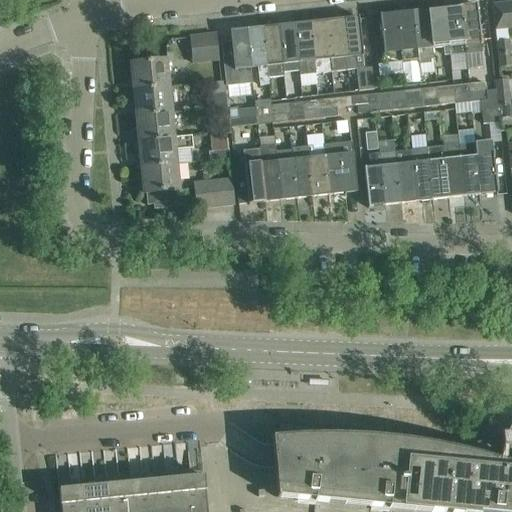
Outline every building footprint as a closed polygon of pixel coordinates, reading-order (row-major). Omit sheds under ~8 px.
[(510,29),(507,3),(492,5),(495,30),(510,29)] [(476,7),(461,8),(466,53),(480,51),(480,45),(476,5),(475,6),(476,7)] [(461,8),(444,10),(448,47),(449,54),(466,53),(461,8)] [(444,10),(429,12),(433,49),(443,48),(444,55),(449,54),(448,47),(444,10)] [(429,12),(413,14),(418,62),(418,64),(434,63),(433,49),(429,12)] [(413,14),(397,15),(402,63),(418,62),(413,14)] [(380,16),(379,16),(384,65),(402,63),(397,15),(380,17),(380,16)] [(358,20),(343,21),(348,71),(356,70),(358,92),(374,90),(371,69),(364,69),(358,18),(357,18),(358,20)] [(343,21),(327,23),(333,73),(348,71),(343,21)] [(327,23),(311,25),(315,62),(317,75),(333,73),(327,23)] [(311,25),(295,26),(299,63),(300,71),(301,76),(317,75),(315,62),(311,25)] [(295,26),(280,28),(283,65),(284,73),(300,71),(299,63),(295,26)] [(280,28),(263,30),(267,67),(268,78),(285,76),(284,73),(283,65),(280,28)] [(263,30),(247,32),(251,68),(257,68),(259,82),(269,81),(268,78),(267,67),(263,30)] [(231,47),(221,48),(226,86),(253,83),(251,68),(247,32),(231,33),(231,32),(230,32),(231,47)] [(216,35),(204,36),(206,62),(219,61),(216,35)] [(206,62),(204,36),(189,38),(192,64),(206,62)] [(498,55),(509,54),(508,41),(497,43),(498,55)] [(452,69),(471,68),(470,53),(451,54),(452,69)] [(510,66),(509,54),(498,55),(499,67),(510,66)] [(133,91),(170,88),(167,61),(130,65),(132,81),(129,81),(130,92),(134,92),(133,91)] [(497,106),(510,105),(508,81),(495,82),(497,106)] [(484,83),(469,85),(470,94),(485,92),(484,83)] [(469,85),(453,86),(454,96),(470,94),(469,85)] [(454,96),(453,86),(437,88),(438,97),(454,96)] [(133,91),(134,92),(135,107),(131,107),(132,118),(136,118),(172,114),(170,88),(133,91)] [(438,97),(437,88),(421,90),(422,99),(438,97)] [(421,90),(405,91),(406,101),(422,99),(421,90)] [(406,101),(405,91),(378,94),(379,104),(390,102),(406,101)] [(494,91),(485,92),(470,94),(471,102),(480,101),(482,122),(497,121),(494,91)] [(378,94),(349,97),(349,98),(350,107),(358,106),(374,104),(379,104),(378,94)] [(470,94),(454,96),(454,103),(471,102),(470,94)] [(454,96),(438,97),(439,105),(454,103),(454,96)] [(439,105),(438,97),(422,99),(423,107),(439,105)] [(337,108),(350,107),(349,98),(336,100),(337,108)] [(423,107),(422,99),(406,101),(407,108),(423,107)] [(272,115),(271,106),(271,100),(255,102),(255,108),(256,117),(272,115)] [(337,108),(336,100),(319,101),(320,110),(337,108)] [(320,110),(319,101),(303,103),(304,111),(320,110)] [(406,101),(390,102),(391,110),(407,108),(406,101)] [(390,102),(379,104),(374,104),(375,112),(391,110),(390,102)] [(303,103),(288,104),(288,113),(304,111),(303,103)] [(288,104),(271,106),(272,115),(288,113),(288,104)] [(374,104),(358,106),(358,113),(375,112),(374,104)] [(510,105),(497,106),(499,120),(511,119),(510,105)] [(256,117),(255,108),(240,109),(241,118),(256,117)] [(336,117),(337,108),(320,110),(321,119),(336,117)] [(240,109),(231,110),(232,119),(241,118),(240,109)] [(320,110),(304,111),(305,120),(321,119),(320,110)] [(305,120),(304,111),(288,113),(289,122),(305,120)] [(288,113),(272,115),(273,123),(289,122),(288,113)] [(172,114),(136,118),(137,132),(134,133),(135,144),(139,144),(138,143),(175,139),(172,114)] [(272,115),(256,117),(257,125),(273,123),(272,115)] [(256,117),(241,118),(232,119),(231,119),(232,127),(257,125),(256,117)] [(376,133),(365,135),(367,151),(378,149),(376,133)] [(138,143),(139,144),(140,158),(136,159),(137,169),(141,169),(177,165),(175,139),(138,143)] [(497,195),(493,156),(491,140),(475,141),(481,196),(496,194),(496,195),(497,195)] [(475,141),(459,143),(465,197),(481,196),(475,141)] [(351,143),(324,146),(326,159),(330,196),(344,194),(345,195),(345,194),(357,193),(351,143)] [(459,143),(443,145),(449,199),(465,197),(459,143)] [(443,145),(427,147),(433,201),(449,199),(443,145)] [(313,147),(308,148),(310,161),(313,197),(330,196),(326,159),(324,146),(323,146),(324,149),(313,150),(313,147)] [(275,147),(260,149),(262,166),(266,203),(282,201),(278,164),(277,153),(276,153),(275,147)] [(427,147),(411,148),(417,202),(433,201),(427,147)] [(308,148),(292,149),(292,151),(294,162),(297,199),(313,197),(310,161),(308,148)] [(417,202),(411,148),(395,150),(401,204),(417,202)] [(235,167),(234,167),(238,206),(249,204),(249,206),(250,206),(249,204),(266,203),(262,166),(260,149),(259,149),(259,150),(255,150),(243,152),(244,168),(235,169),(235,167)] [(395,150),(379,152),(385,206),(401,204),(395,150)] [(229,151),(208,153),(209,161),(230,159),(229,151)] [(292,151),(277,153),(278,164),(282,201),(297,199),(294,162),(292,151)] [(367,153),(369,170),(365,171),(365,169),(364,170),(368,209),(369,209),(369,208),(385,206),(379,152),(367,153)] [(177,165),(141,169),(143,184),(139,184),(140,195),(146,195),(147,206),(153,206),(154,210),(178,207),(176,192),(180,191),(177,165)] [(232,180),(219,181),(222,207),(235,206),(232,180)] [(219,181),(207,183),(210,209),(222,207),(219,181)] [(210,209),(207,183),(193,184),(196,210),(210,209)] [(511,511),(511,466),(506,464),(507,452),(511,451),(511,438),(476,442),(277,423),(278,439),(272,440),(272,445),(274,468),(277,499),(297,501),(315,503),(313,511),(370,511),(371,509),(389,510),(388,511),(511,511)] [(177,474),(178,480),(181,511),(206,511),(203,478),(191,479),(190,473),(177,474)] [(181,511),(178,480),(167,481),(167,475),(153,477),(154,483),(157,511),(181,511)] [(157,511),(154,483),(143,483),(143,478),(130,479),(130,485),(133,511),(157,511)] [(133,511),(130,485),(119,486),(119,480),(106,481),(106,487),(109,511),(133,511)] [(109,511),(106,487),(95,488),(95,482),(82,484),(82,489),(84,511),(109,511)] [(84,511),(82,489),(72,490),(71,485),(58,486),(60,511),(84,511)]
